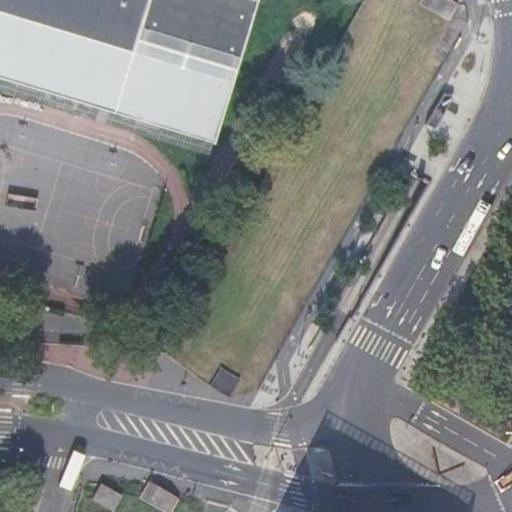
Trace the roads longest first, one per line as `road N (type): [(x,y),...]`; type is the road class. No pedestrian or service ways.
road 1 (primary): [(508,108),(350,405)]
road 2 (secondary): [(75,435),(293,492),(393,506)]
road 3 (secondary): [(350,405),(279,429),(85,390)]
road 4 (secondary): [(511,466),(400,404),(350,405)]
